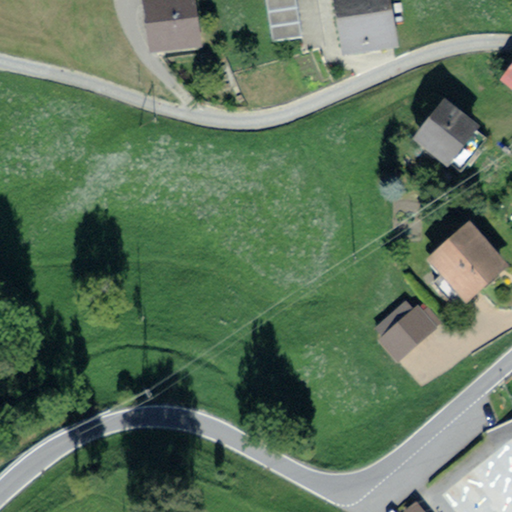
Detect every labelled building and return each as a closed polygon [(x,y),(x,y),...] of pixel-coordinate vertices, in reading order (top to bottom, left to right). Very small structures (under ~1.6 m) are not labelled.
[(199,0),(142,0),(149,50),(205,43),(199,0)] [(390,0),(332,0),(342,55),(399,44),(390,0)] [(481,126),(440,100),(415,140),(455,166),(481,126)] [(474,223),(427,262),(464,306),(511,266),(474,223)] [(441,321),(420,298),(380,335),(400,357),(441,321)]
